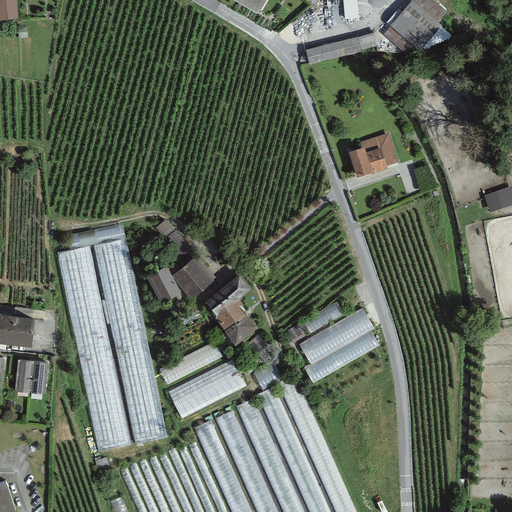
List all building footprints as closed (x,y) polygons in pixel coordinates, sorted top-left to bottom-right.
[(0,0),(0,19),(19,18),(16,0),(0,0)] [(343,0),(345,18),(358,17),(356,0),(343,0)] [(435,0),(410,0),(383,33),(405,52),(419,49),(441,24),(438,21),(447,10),(435,0)] [(377,30),(306,49),(310,62),(380,43),(377,30)] [(363,141),(364,144),(348,150),(357,175),(370,171),(371,172),(387,167),(387,165),(398,161),(389,132),(363,141)] [(511,185),(511,186),(485,195),(491,209),(511,201),(511,185)] [(122,223),(65,234),(68,248),(56,251),(98,451),(167,437),(122,223)] [(193,258),(174,274),(192,294),(211,279),(193,258)] [(181,290),(167,264),(147,275),(161,301),(181,290)] [(240,272),(204,301),(236,342),(256,325),(246,313),(245,313),(238,304),(241,301),(238,298),(252,287),(240,272)] [(338,299),(286,330),(313,383),(383,343),(364,307),(347,314),(338,299)] [(0,312),(0,339),(31,343),(34,316),(0,312)] [(214,341),(159,368),(180,420),(248,386),(233,353),(223,358),(214,341)] [(30,389),(34,359),(18,357),(15,387),(17,387),(16,390),(29,391),(29,389),(30,389)] [(48,360),(34,359),(30,389),(30,391),(43,392),(43,390),(45,390),(48,360)] [(358,511),(297,370),(182,433),(217,511),(358,511)] [(272,371),(261,371),(261,382),(272,381),(272,371)] [(0,511),(18,511),(7,478),(0,479),(0,511)]
